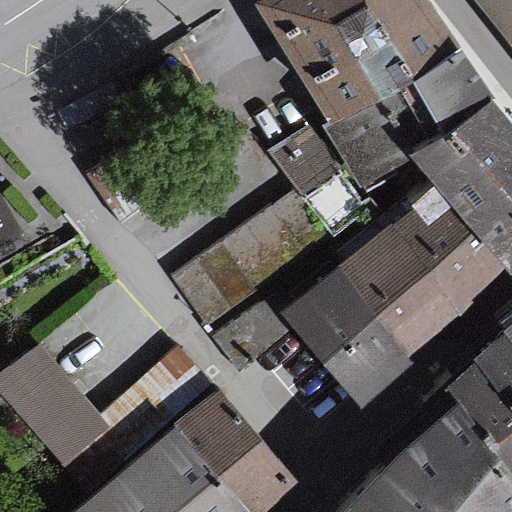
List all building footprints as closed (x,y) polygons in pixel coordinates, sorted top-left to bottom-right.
[(260,0),(327,113),(393,78),(412,69),(456,43),(426,0),(260,0)] [(511,0),(486,0),(511,34),(511,0)] [(412,69),(441,126),(487,93),(464,55),(456,43),(412,69)] [(425,132),(393,78),(327,113),(362,170),(425,132)] [(122,99),(110,81),(62,112),(73,130),(122,99)] [(414,145),(428,165),(452,199),(501,256),(511,245),(511,122),(487,93),(441,126),(414,145)] [(335,165),(309,127),(278,147),(303,186),(335,165)] [(292,196),(184,273),(211,310),(318,233),(292,196)] [(426,219),(413,204),(394,219),(457,304),(475,285),(501,256),(452,199),(426,219)] [(405,349),(432,326),(457,304),(394,219),(342,262),(405,349)] [(409,356),(405,349),(342,262),(286,307),(296,318),(362,395),(402,362),(409,356)] [(243,360),(296,318),(286,307),(275,295),(217,333),(243,360)] [(511,309),(498,322),(504,329),(511,339),(511,309)] [(511,409),(511,339),(504,329),(471,362),(511,409)] [(38,342),(0,375),(0,391),(58,462),(108,420),(102,412),(99,410),(59,364),(38,342)] [(102,412),(108,420),(58,462),(82,491),(205,380),(175,347),(102,412)] [(511,409),(471,362),(454,376),(442,384),(458,404),(511,476),(511,409)] [(217,388),(191,410),(175,423),(248,511),(252,511),(293,477),(217,388)] [(511,511),(511,476),(458,404),(400,460),(343,511),(511,511)] [(248,511),(175,423),(86,496),(69,511),(248,511)]
